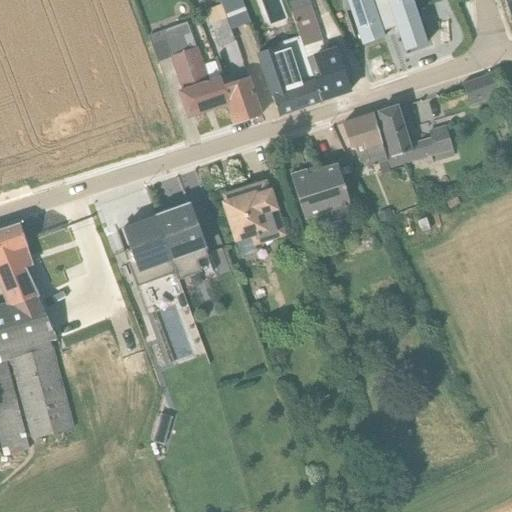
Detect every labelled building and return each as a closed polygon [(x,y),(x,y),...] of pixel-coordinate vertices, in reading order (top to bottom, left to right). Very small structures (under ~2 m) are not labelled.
[(250,25),(240,0),(218,0),(220,6),(230,33),(250,25)] [(299,38),(321,102),(350,92),(335,49),(334,48),(325,52),(321,43),(323,42),(307,0),(298,0),(288,4),(299,38)] [(346,0),(362,46),(384,38),(382,32),(396,27),(405,52),(426,44),(411,0),(346,0)] [(205,12),(219,49),(234,43),(230,33),(220,6),(205,12)] [(180,91),(188,118),(227,105),(213,63),(203,66),(197,48),(187,23),(148,37),(156,63),(170,59),(180,91)] [(272,97),(279,116),(321,102),(299,38),(277,45),(278,47),(256,55),(270,97),(272,97)] [(498,73),(463,86),(471,107),(506,93),(498,73)] [(235,125),(260,117),(246,79),(233,83),(230,76),(219,80),(235,125)] [(397,107),(378,113),(392,158),(386,160),(389,171),(435,157),(437,161),(453,156),(445,128),(429,134),(429,138),(409,145),(397,107)] [(373,115),(342,125),(350,150),(354,149),(361,170),(377,165),(381,175),(389,173),(373,115)] [(312,168),(290,175),(304,220),(325,214),(329,226),(354,218),(337,164),(313,172),(312,168)] [(265,183),(221,197),(233,244),(236,244),(241,259),(256,254),(254,248),(284,238),(269,192),(268,192),(265,183)] [(188,206),(154,218),(178,280),(200,272),(196,261),(207,257),(188,206)] [(123,253),(136,287),(175,273),(154,218),(121,230),(129,251),(123,253)] [(0,442),(25,437),(7,363),(10,361),(30,441),(74,429),(51,342),(56,339),(49,323),(26,270),(32,267),(20,225),(0,231),(0,285),(7,304),(0,305),(0,442)] [(285,387),(276,390),(282,408),(291,404),(285,387)] [(25,437),(0,442),(0,445),(3,459),(28,452),(25,437)]
